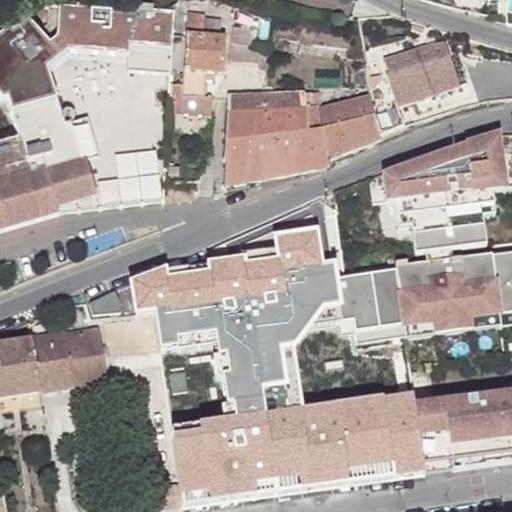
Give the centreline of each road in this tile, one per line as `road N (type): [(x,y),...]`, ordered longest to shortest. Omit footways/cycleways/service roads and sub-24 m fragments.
road 1 (tertiary): [(511,125),(248,220)]
road 2 (tertiary): [(248,220),(0,318)]
road 3 (residential): [(248,220),(164,221),(0,275)]
road 4 (unclassified): [(295,511),(511,487)]
road 5 (residential): [(511,39),(387,0)]
